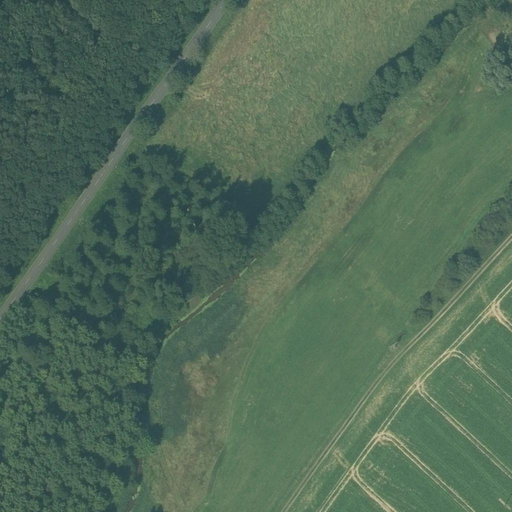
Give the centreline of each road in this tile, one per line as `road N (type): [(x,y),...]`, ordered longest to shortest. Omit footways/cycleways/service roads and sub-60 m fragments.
road 1 (secondary): [(0,320),(227,0)]
road 2 (track): [(283,511),(386,369),(511,236)]
